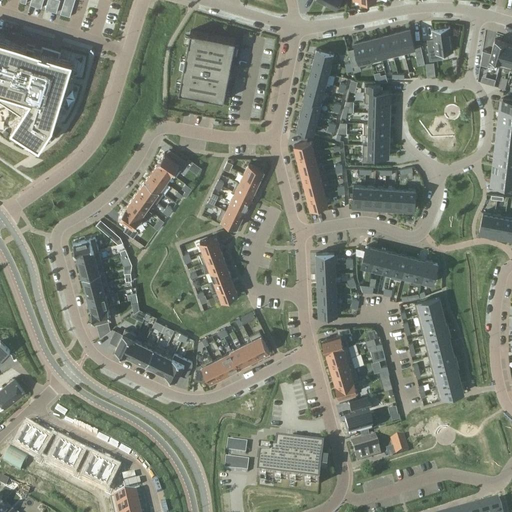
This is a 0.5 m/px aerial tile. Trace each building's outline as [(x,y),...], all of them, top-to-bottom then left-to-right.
[(47,0),(45,9),(56,12),(59,0),(47,0)] [(64,0),(60,14),(66,15),(70,0),(64,0)] [(316,0),(336,10),(341,0),(316,0)] [(431,40),(427,41),(429,60),(442,58),(442,53),(453,51),(452,51),(449,27),(450,27),(432,29),(432,30),(432,29),(433,38),(431,40)] [(415,48),(410,28),(398,31),(403,51),(414,48),(415,48)] [(190,31),(179,91),(223,100),(235,39),(190,31)] [(403,51),(398,31),(387,34),(392,54),(403,51)] [(392,54),(387,34),(376,37),(381,56),(392,54)] [(0,99),(5,103),(5,104),(6,105),(7,104),(17,110),(17,111),(18,112),(19,111),(20,112),(20,113),(21,114),(12,127),(13,128),(20,132),(32,140),(38,144),(39,145),(53,124),(52,124),(54,119),(58,104),(60,98),(61,97),(62,91),(63,89),(65,83),(65,82),(67,76),(67,74),(69,68),(70,67),(71,61),(72,59),(66,58),(64,57),(60,56),(59,55),(59,52),(58,53),(51,50),(50,49),(48,54),(41,52),(42,50),(41,50),(40,50),(26,46),(22,44),(18,43),(0,37),(0,99)] [(381,56),(376,37),(365,40),(370,59),(371,59),(381,56)] [(499,67),(506,42),(495,39),(491,52),(482,50),(479,64),(487,66),(488,63),(499,67)] [(370,59),(365,40),(354,43),(355,48),(348,50),(352,66),(359,64),(360,66),(372,63),(371,59),(370,59)] [(511,65),(511,62),(511,44),(506,43),(507,42),(506,42),(499,67),(500,66),(511,69),(511,65)] [(415,48),(414,48),(416,56),(423,54),(421,47),(415,48)] [(331,63),(334,53),(316,48),(314,59),(331,63)] [(328,73),(331,63),(314,59),(311,69),(328,73)] [(326,83),(328,73),(311,69),(308,78),(326,83)] [(380,71),(374,73),(376,81),(382,81),(380,71)] [(323,93),(326,83),(308,78),(306,88),(323,93)] [(364,90),(364,102),(369,102),(369,101),(388,102),(389,91),(380,90),(380,83),(365,83),(364,90)] [(321,102),(323,93),(306,88),(303,99),(304,99),(304,98),(321,103),(321,102)] [(319,113),(322,102),(321,102),(321,103),(304,98),(304,99),(301,108),(319,113)] [(511,98),(502,98),(501,109),(511,110),(511,98)] [(369,102),(369,112),(388,113),(388,102),(369,101),(369,102)] [(316,123),(319,113),(301,108),(299,118),(316,123)] [(511,110),(501,109),(499,120),(511,121),(511,110)] [(368,122),(368,123),(388,123),(388,113),(369,112),(368,122)] [(314,133),(316,123),(299,118),(296,128),(314,133)] [(511,131),(511,121),(499,120),(498,130),(511,131)] [(363,122),(363,134),(368,134),(387,134),(388,123),(368,123),(368,122),(363,122)] [(511,142),(511,131),(498,130),(497,141),(511,142)] [(368,144),(368,145),(387,145),(387,134),(368,134),(368,144)] [(314,151),(311,140),(294,145),(296,156),(314,151)] [(511,153),(511,142),(497,141),(496,152),(511,153)] [(363,144),(362,162),(374,162),(375,156),(387,156),(387,145),(368,145),(368,144),(363,144)] [(317,162),(314,151),(296,156),(299,166),(317,162)] [(175,176),(186,161),(176,153),(173,158),(164,152),(157,163),(172,173),(171,174),(175,176)] [(511,153),(496,152),(494,163),(511,164),(511,153)] [(319,172),(317,162),(299,166),(302,177),(319,172)] [(165,182),(171,174),(172,173),(157,163),(151,171),(165,182)] [(259,181),(263,170),(248,163),(243,173),(259,181)] [(511,164),(494,163),(493,173),(511,175),(511,164)] [(165,182),(151,171),(145,180),(159,191),(159,190),(165,182)] [(322,183),(319,172),(302,177),(305,187),(322,183)] [(259,181),(243,173),(239,182),(239,183),(254,190),(259,181)] [(511,175),(493,173),(492,184),(511,186),(511,175)] [(163,193),(159,190),(159,191),(145,180),(138,189),(153,199),(152,200),(156,203),(163,193)] [(250,199),(254,190),(239,183),(239,182),(237,181),(232,191),(234,192),(235,192),(250,199)] [(325,193),(322,183),(305,187),(307,198),(325,193)] [(363,205),(364,185),(354,185),(352,204),(363,205)] [(373,206),(374,186),(364,185),(363,205),(373,206)] [(383,206),(385,187),(374,186),(373,206),(383,206)] [(393,207),(395,188),(385,187),(383,206),(393,207)] [(404,208),(405,188),(395,188),(393,207),(404,208)] [(414,208),(416,189),(405,188),(404,208),(414,208)] [(153,199),(138,189),(132,198),(147,208),(152,200),(153,199)] [(250,199),(235,192),(234,192),(230,201),(245,208),(250,199)] [(327,204),(325,193),(307,198),(310,209),(327,204)] [(141,217),(147,208),(132,198),(126,206),(125,206),(140,217),(141,217)] [(245,208),(230,201),(226,210),(241,217),(245,208)] [(142,218),(141,217),(140,217),(125,206),(118,217),(128,224),(123,230),(133,237),(138,230),(135,228),(142,218)] [(236,228),(241,217),(226,210),(222,208),(217,218),(236,228)] [(490,233),(494,214),(483,212),(479,231),(490,233)] [(501,235),(504,216),(494,214),(490,233),(501,235)] [(511,237),(511,232),(511,217),(504,216),(501,235),(511,237)] [(110,228),(106,233),(111,237),(115,232),(110,228)] [(219,246),(215,235),(199,241),(203,251),(204,252),(219,246)] [(98,249),(95,237),(73,243),(76,255),(98,249)] [(223,255),(219,246),(204,252),(203,251),(199,253),(203,263),(207,262),(207,261),(223,255)] [(357,248),(356,248),(356,255),(363,257),(361,265),(372,268),(377,248),(366,246),(365,250),(357,248)] [(377,248),(372,268),(382,270),(387,251),(377,248)] [(101,260),(98,249),(76,255),(79,266),(101,260)] [(387,251),(382,270),(392,273),(397,253),(387,251)] [(334,263),(334,252),(316,253),(316,264),(334,263)] [(392,273),(391,278),(400,280),(402,275),(407,255),(397,253),(392,273)] [(203,263),(202,264),(205,273),(211,271),(226,265),(223,255),(207,261),(207,262),(203,263)] [(407,255),(402,275),(412,277),(417,258),(407,255)] [(417,258),(412,277),(421,280),(427,259),(426,259),(426,260),(417,258)] [(427,259),(421,280),(433,283),(437,263),(432,262),(432,260),(427,259)] [(104,271),(101,260),(79,266),(82,277),(104,271)] [(335,273),(334,263),(316,264),(317,274),(335,273)] [(230,274),(226,265),(211,271),(214,280),(230,274)] [(85,288),(107,282),(104,271),(82,277),(85,288)] [(335,283),(335,273),(317,274),(317,284),(335,283)] [(234,284),(230,274),(214,280),(218,290),(234,284)] [(110,293),(107,282),(85,288),(88,299),(110,293)] [(336,294),(335,283),(317,284),(318,294),(336,294)] [(238,294),(234,284),(218,290),(222,300),(238,294)] [(113,305),(110,293),(88,299),(91,309),(90,309),(90,310),(108,305),(108,306),(113,305)] [(336,304),(336,294),(318,294),(318,305),(336,304)] [(204,295),(199,297),(201,303),(207,301),(205,295),(204,295)] [(438,297),(414,303),(417,314),(441,308),(438,297)] [(337,315),(336,304),(318,305),(319,315),(337,315)] [(111,317),(108,306),(108,305),(90,310),(94,322),(111,317)] [(441,308),(417,314),(420,325),(444,318),(441,308)] [(444,318),(420,325),(422,335),(448,329),(446,323),(445,323),(444,318)] [(348,345),(344,333),(350,331),(349,327),(336,328),(338,335),(322,340),(326,352),(348,345)] [(115,330),(109,342),(117,345),(115,350),(126,355),(134,339),(135,339),(137,335),(125,329),(122,334),(115,330)] [(448,329),(422,335),(425,346),(449,339),(448,334),(449,334),(448,329)] [(269,351),(259,331),(248,336),(250,340),(258,356),(269,351)] [(136,360),(144,343),(143,343),(135,339),(134,339),(126,355),(136,360)] [(449,339),(425,346),(428,356),(452,350),(449,339)] [(0,362),(3,360),(2,358),(10,350),(0,341),(0,340),(0,362)] [(258,356),(250,340),(241,345),(249,361),(258,356)] [(145,365),(154,346),(144,341),(143,343),(144,343),(136,360),(145,365)] [(155,369),(163,353),(164,353),(166,349),(155,344),(154,346),(145,365),(155,369)] [(249,361),(241,345),(231,350),(231,351),(232,351),(239,366),(240,366),(249,361)] [(351,356),(348,345),(326,352),(329,363),(351,356)] [(452,350),(428,356),(431,367),(456,360),(454,355),(453,355),(452,350)] [(239,366),(232,351),(231,351),(222,356),(230,372),(240,367),(240,366),(239,366)] [(165,374),(173,358),(172,357),(164,353),(163,353),(155,369),(165,374)] [(186,377),(192,366),(192,362),(174,353),(172,357),(173,358),(165,374),(176,379),(179,374),(186,377)] [(230,372),(222,356),(213,360),(212,360),(220,376),(230,372)] [(354,367),(351,356),(329,363),(333,374),(354,367)] [(196,366),(195,378),(200,379),(206,375),(210,382),(220,376),(212,360),(213,360),(212,358),(200,364),(196,366)] [(456,360),(431,367),(433,377),(457,371),(456,366),(457,366),(456,360)] [(358,378),(354,367),(333,374),(336,384),(358,378)] [(457,371),(433,377),(436,387),(460,381),(457,371)] [(361,390),(358,378),(336,384),(339,396),(361,390)] [(0,401),(5,408),(25,392),(14,379),(0,389),(0,401)] [(460,381),(436,387),(439,398),(463,392),(460,381)] [(348,402),(351,414),(371,408),(367,396),(348,402)] [(368,414),(345,421),(349,435),(372,428),(368,414)] [(27,429),(17,446),(27,452),(37,434),(27,429)] [(362,438),(351,441),(357,461),(380,454),(374,435),(372,436),(372,434),(368,435),(367,431),(360,433),(362,438)] [(37,434),(27,452),(38,458),(36,462),(42,466),(48,455),(43,452),(49,441),(37,434)] [(399,445),(394,447),(396,455),(402,453),(408,451),(403,436),(397,438),(399,445)] [(228,440),(226,452),(245,454),(247,443),(228,440)] [(50,452),(44,463),(50,466),(52,462),(62,467),(71,448),(60,443),(55,455),(50,452)] [(276,452),(260,450),(259,456),(260,456),(258,476),(318,484),(320,469),(326,470),(327,464),(321,463),(323,448),(277,443),(276,452)] [(71,448),(62,467),(74,472),(72,476),(77,478),(83,467),(78,465),(83,454),(71,448)] [(335,453),(329,455),(335,477),(342,475),(335,453)] [(83,467),(77,478),(83,481),(85,477),(96,482),(105,464),(93,458),(88,470),(83,467)] [(225,458),(224,469),(247,472),(249,460),(225,458)] [(105,464),(96,482),(107,487),(104,491),(110,494),(116,482),(110,480),(116,469),(105,464)] [(0,476),(0,484),(6,487),(9,481),(9,480),(0,476)] [(137,493),(118,498),(121,509),(140,504),(137,493)] [(500,511),(497,501),(487,504),(489,511),(500,511)]
